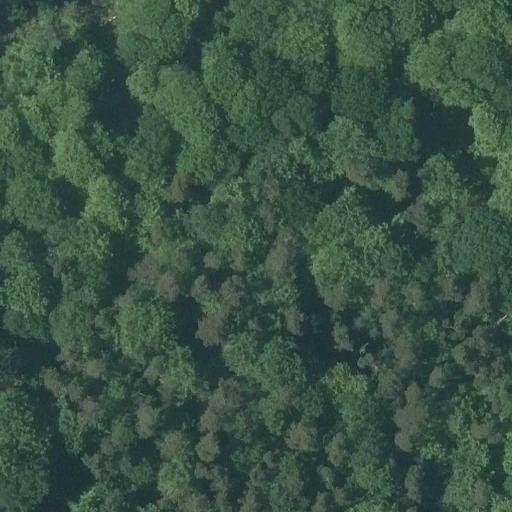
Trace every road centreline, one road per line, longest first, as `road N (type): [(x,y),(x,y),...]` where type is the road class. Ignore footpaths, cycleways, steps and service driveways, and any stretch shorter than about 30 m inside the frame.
road 1 (track): [(147,94),(489,0)]
road 2 (track): [(147,94),(0,351)]
road 3 (track): [(0,140),(147,94)]
road 4 (track): [(258,0),(147,94)]
